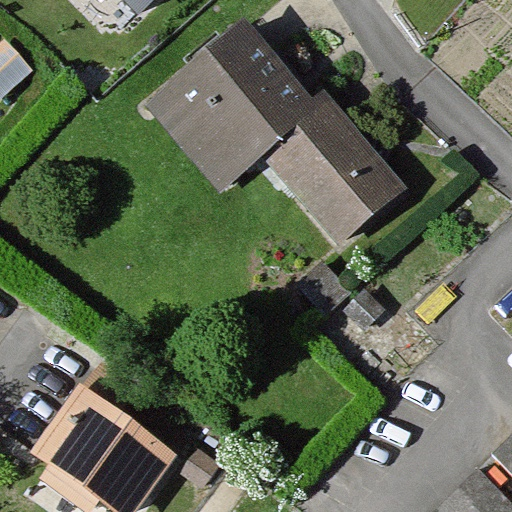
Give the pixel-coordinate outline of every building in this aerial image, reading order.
[(115,0),(138,23),(162,0),(115,0)] [(316,114),(242,33),(153,110),(224,193),(258,162),(342,257),(413,194),(349,122),(330,101),(316,114)] [(5,45),(0,49),(0,105),(33,72),(5,45)] [(323,269),(298,290),(317,312),(320,316),(324,320),(349,299),(337,286),(323,269)] [(361,299),(347,316),(367,332),(381,315),(361,299)] [(138,511),(174,464),(81,396),(33,460),(51,473),(43,483),(82,511),(93,511),(97,506),(104,511),(138,511)] [(511,440),(492,459),(511,479),(511,440)] [(219,465),(196,451),(182,474),(205,488),(219,465)] [(437,511),(511,511),(511,507),(476,473),(437,511)]
